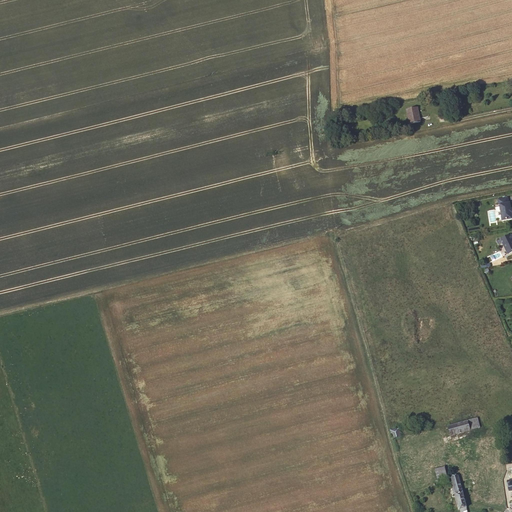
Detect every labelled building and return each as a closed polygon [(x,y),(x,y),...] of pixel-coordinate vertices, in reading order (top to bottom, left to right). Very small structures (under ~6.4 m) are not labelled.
[(418,112),(407,114),(410,129),(421,127),(418,112)] [(509,197),(499,199),(500,205),(501,204),(504,221),(511,219),(511,207),(511,202),(510,203),(509,197)] [(511,237),(510,234),(500,238),(507,253),(511,251),(511,237)] [(471,431),(469,421),(448,426),(451,436),(471,431)] [(390,429),(392,439),(402,436),(399,426),(390,429)] [(441,476),(446,475),(447,475),(445,466),(436,468),(438,477),(441,476)] [(457,495),(461,511),(468,511),(460,480),(454,482),(455,486),(456,491),(457,495)]
